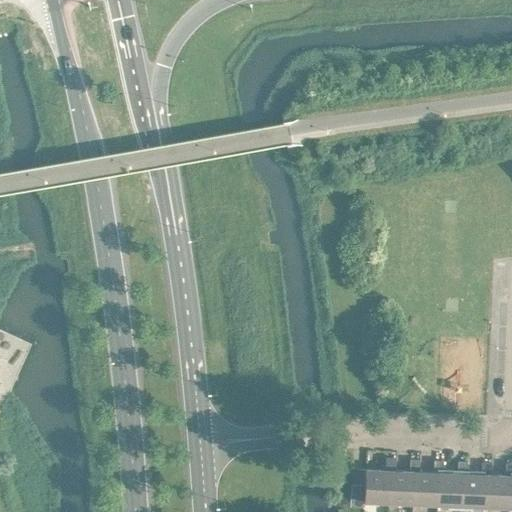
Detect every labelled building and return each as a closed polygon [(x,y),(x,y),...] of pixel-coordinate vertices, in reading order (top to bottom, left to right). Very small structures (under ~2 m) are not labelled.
[(388,501),(390,469),(395,469),(396,458),(386,457),(385,469),(365,468),(365,470),(353,469),(351,504),(363,505),(364,500),(388,501)] [(388,501),(412,502),(414,470),(419,470),(420,459),(410,458),(409,470),(395,469),(390,469),(388,501)] [(412,502),(436,503),(438,471),(443,471),(444,459),(434,459),(433,471),(419,470),(414,470),(412,502)] [(436,503),(460,504),(462,472),(467,472),(468,460),(458,460),(457,472),(443,471),(438,471),(436,503)] [(460,504),(484,505),(486,473),(491,473),(492,461),(482,461),(481,473),(467,472),(462,472),(460,504)] [(484,505),(508,507),(510,474),(511,474),(511,462),(506,462),(505,474),(491,473),(486,473),(484,505)]
